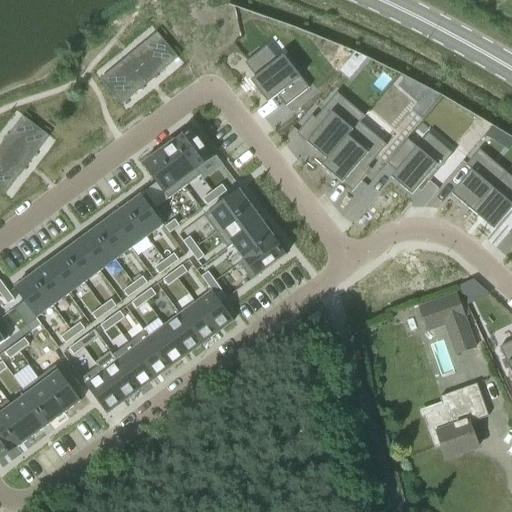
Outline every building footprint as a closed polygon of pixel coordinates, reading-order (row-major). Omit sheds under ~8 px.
[(155,33),(99,80),(120,105),(177,58),(155,33)] [(261,51),(244,64),(255,78),(250,82),(255,88),(267,104),(277,96),(285,107),(309,89),(303,81),(301,83),(298,80),(300,78),(283,56),(281,58),(272,65),(261,51)] [(348,79),(366,59),(355,53),(339,72),(348,79)] [(422,119),(441,97),(427,89),(411,81),(404,77),(397,86),(418,103),(412,111),(422,119)] [(311,137),(306,143),(309,146),(326,160),(326,161),(359,123),(364,117),(336,94),(315,119),(321,125),(311,137)] [(22,117),(0,145),(0,192),(3,196),(48,137),(22,117)] [(326,160),(321,166),(339,182),(342,184),(345,181),(353,189),(351,192),(352,193),(370,171),(367,168),(386,146),(359,123),(326,161),(326,160)] [(484,136),(495,142),(501,132),(492,127),(484,136)] [(190,129),(174,141),(196,171),(197,171),(212,159),(190,129)] [(407,140),(386,165),(387,165),(400,151),(408,158),(390,178),(406,192),(412,196),(417,190),(424,181),(428,184),(452,155),(428,134),(416,148),(407,140)] [(174,141),(158,153),(184,188),(200,176),(197,171),(196,171),(174,141)] [(453,193),(451,195),(460,203),(460,204),(462,205),(463,205),(472,213),(506,173),(505,173),(503,175),(477,152),(465,166),(471,171),(453,193)] [(158,153),(142,165),(153,180),(168,200),(184,188),(158,153)] [(506,173),(472,213),(482,221),(481,222),(483,224),(484,223),(493,231),(495,229),(511,209),(511,182),(505,176),(507,174),(506,173)] [(221,186),(212,193),(217,199),(226,192),(221,186)] [(238,191),(203,217),(215,233),(250,207),(238,191)] [(212,193),(202,200),(207,206),(217,199),(212,193)] [(141,196),(125,207),(147,237),(163,226),(141,196)] [(125,207),(109,219),(131,249),(147,237),(125,207)] [(250,207),(215,233),(227,249),(233,246),(232,245),(262,223),(250,207)] [(109,219),(93,231),(115,261),(131,249),(109,219)] [(174,220),(164,227),(169,234),(179,227),(174,220)] [(262,223),(232,245),(233,246),(243,260),(244,261),(274,239),(262,223)] [(93,231),(78,242),(100,272),(115,261),(93,231)] [(189,238),(183,242),(190,252),(196,247),(189,238)] [(243,260),(238,264),(250,281),(286,255),(274,239),(244,261),(243,260)] [(78,242),(62,254),(84,284),(100,272),(78,242)] [(196,247),(190,252),(197,262),(204,257),(196,247)] [(62,254),(46,266),(68,296),(84,284),(62,254)] [(173,254),(164,262),(169,268),(178,261),(173,254)] [(164,262),(154,269),(159,275),(169,268),(164,262)] [(46,266),(30,277),(52,307),(68,296),(46,266)] [(182,266),(172,273),(177,280),(187,273),(182,266)] [(208,272),(201,277),(208,287),(215,282),(208,272)] [(172,273),(163,280),(167,287),(177,280),(172,273)] [(30,277),(14,289),(36,319),(52,307),(30,277)] [(142,277),(132,285),(137,291),(147,284),(142,277)] [(215,282),(208,287),(215,297),(222,292),(215,282)] [(132,285),(123,292),(128,298),(137,291),(132,285)] [(151,289),(141,296),(146,303),(155,295),(151,289)] [(7,291),(0,295),(7,305),(14,300),(7,291)] [(211,292),(195,303),(218,333),(233,322),(220,303),(211,292)] [(457,293),(419,307),(428,332),(467,319),(457,293)] [(141,296),(131,303),(136,310),(146,303),(141,296)] [(111,301),(101,308),(106,314),(116,307),(111,301)] [(195,303),(179,315),(202,345),(218,333),(195,303)] [(101,308),(92,315),(96,321),(106,314),(101,308)] [(119,312),(110,319),(114,326),(124,319),(119,312)] [(179,315),(164,327),(186,356),(202,345),(179,315)] [(36,319),(27,326),(31,333),(41,326),(36,319)] [(110,319),(100,326),(105,333),(114,326),(110,319)] [(80,323),(70,331),(75,337),(84,330),(80,323)] [(0,325),(0,344),(9,338),(0,325)] [(148,338),(170,368),(186,356),(164,327),(148,338)] [(70,331),(60,338),(65,344),(75,337),(70,331)] [(145,333),(128,345),(154,380),(170,368),(148,338),(145,333)] [(88,335),(78,342),(83,349),(93,342),(88,335)] [(24,339),(14,346),(19,353),(29,345),(24,339)] [(511,341),(499,348),(511,375),(511,341)] [(78,342),(69,349),(74,356),(83,349),(78,342)] [(128,345),(112,357),(116,362),(138,391),(154,380),(128,345)] [(14,346),(5,353),(9,360),(19,353),(14,346)] [(102,372),(100,373),(122,403),(138,391),(116,362),(102,372)] [(54,367),(39,378),(64,413),(80,401),(54,367)] [(96,368),(81,380),(95,400),(106,415),(122,403),(100,373),(102,372),(98,367),(96,368)] [(23,390),(22,391),(26,396),(27,396),(48,425),(64,413),(39,378),(23,390)] [(487,417),(476,385),(439,398),(441,405),(422,411),(429,433),(434,448),(441,446),(446,459),(478,448),(469,422),(487,417)] [(11,407),(10,407),(32,437),(48,425),(27,396),(26,396),(11,407)] [(7,402),(0,406),(0,426),(17,449),(32,437),(10,407),(11,407),(7,401),(7,402)] [(0,426),(0,459),(1,460),(17,449),(0,426)]
